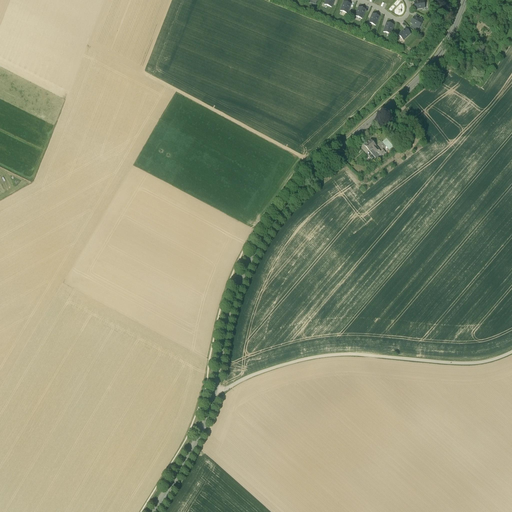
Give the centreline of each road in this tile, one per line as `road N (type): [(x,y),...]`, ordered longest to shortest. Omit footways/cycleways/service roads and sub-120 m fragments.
road 1 (tertiary): [(214,390),(227,314),(265,231),(319,166),(425,72),(464,0)]
road 2 (unclassified): [(214,390),(325,355),(470,363),(511,351)]
road 3 (tertiary): [(152,511),(190,453),(214,390)]
